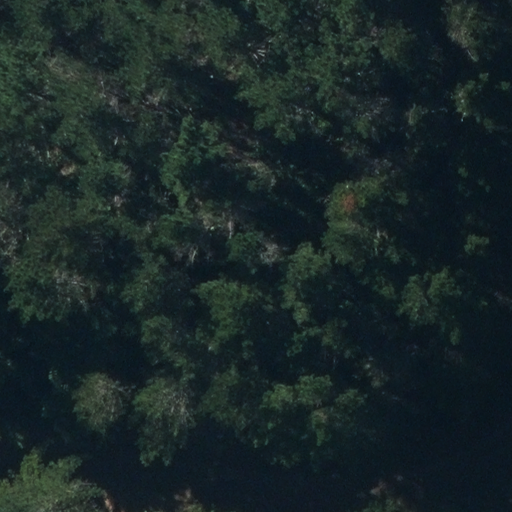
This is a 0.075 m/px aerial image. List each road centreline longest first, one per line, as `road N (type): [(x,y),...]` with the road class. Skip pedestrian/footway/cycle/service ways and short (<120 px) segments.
road 1 (track): [(511,394),(486,423),(291,511)]
road 2 (track): [(245,511),(0,493)]
